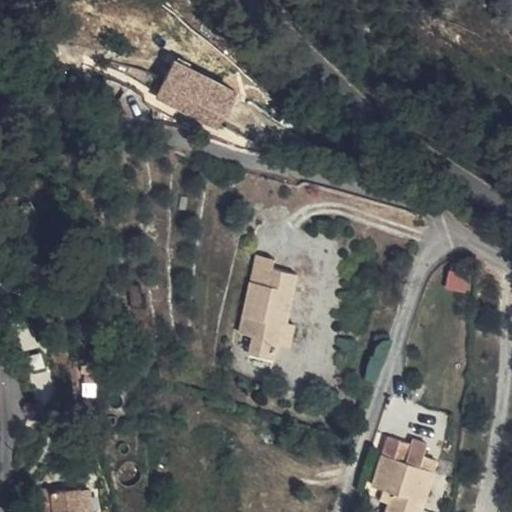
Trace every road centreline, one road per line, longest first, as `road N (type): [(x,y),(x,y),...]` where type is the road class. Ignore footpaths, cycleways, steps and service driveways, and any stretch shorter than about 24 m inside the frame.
road 1 (residential): [(511,259),(409,196),(156,126),(0,116)]
road 2 (tertiary): [(254,0),(352,87),(511,205)]
road 3 (residential): [(0,370),(3,511)]
